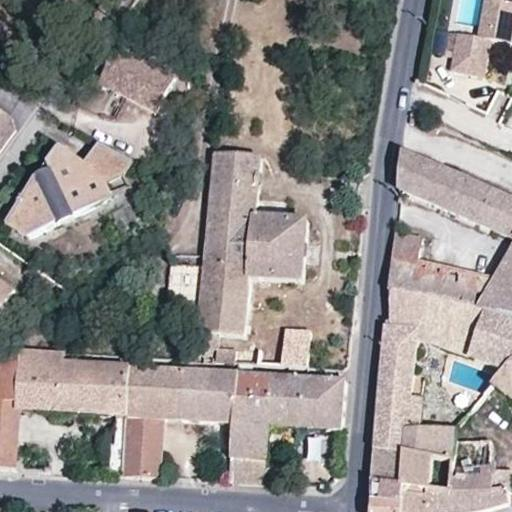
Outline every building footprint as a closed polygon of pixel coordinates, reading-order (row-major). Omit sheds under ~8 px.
[(511,0),(499,0),(492,40),(482,38),(462,34),(461,36),(454,70),(470,73),(486,76),(492,48),(493,40),(511,43),(511,0)] [(489,0),(482,38),(492,40),(499,0),(489,0)] [(173,52),(147,38),(143,49),(168,62),(173,52)] [(179,85),(122,52),(103,86),(159,118),(179,85)] [(0,153),(17,131),(14,118),(0,108),(0,153)] [(101,145),(90,164),(64,150),(44,176),(12,225),(35,241),(100,211),(117,201),(109,185),(127,177),(134,164),(101,145)] [(484,314),(511,320),(511,202),(457,177),(405,155),(402,191),(511,240),(511,247),(491,284),(416,267),(395,262),(392,294),(484,314)] [(216,156),(202,337),(247,340),(252,281),(304,285),(306,256),(309,224),(256,219),(262,160),(216,156)] [(398,234),(395,262),(416,267),(424,239),(398,234)] [(170,301),(203,302),(204,268),(171,266),(170,301)] [(0,320),(20,295),(0,280),(0,320)] [(392,294),(388,329),(423,333),(423,344),(466,360),(472,362),(484,314),(392,294)] [(511,320),(484,314),(472,362),(505,374),(511,366),(511,320)] [(263,329),(261,352),(261,365),(260,366),(310,370),(312,333),(263,329)] [(387,351),(381,409),(428,413),(429,404),(417,403),(423,344),(423,333),(388,329),(387,351)] [(261,365),(261,352),(216,348),(215,363),(238,365),(260,366),(261,365)] [(0,471),(14,472),(24,473),(25,458),(18,458),(22,408),(76,413),(119,415),(119,435),(113,435),(109,478),(125,479),(129,417),(132,367),(67,363),(67,353),(25,350),(26,353),(8,352),(0,357),(0,471)] [(129,417),(164,420),(234,425),(237,375),(208,373),(208,362),(199,362),(170,360),(168,370),(132,367),(129,417)] [(511,366),(505,374),(482,400),(480,401),(486,406),(495,395),(511,409),(511,407),(511,366)] [(237,375),(234,425),(230,485),(267,487),(271,427),(344,433),(349,383),(237,375)] [(428,413),(381,409),(379,433),(378,452),(404,456),(429,459),(451,462),(453,446),(454,431),(427,432),(428,413)] [(160,481),(164,420),(129,417),(125,479),(160,481)] [(451,462),(429,459),(426,494),(439,496),(502,494),(501,472),(489,473),(489,443),(453,446),(451,462)] [(404,456),(378,452),(376,468),(376,482),(374,504),(402,504),(402,487),(404,456)] [(429,459),(404,456),(402,487),(402,504),(402,511),(490,511),(509,505),(508,493),(511,493),(511,470),(503,471),(501,472),(502,494),(439,496),(426,494),(429,459)]
